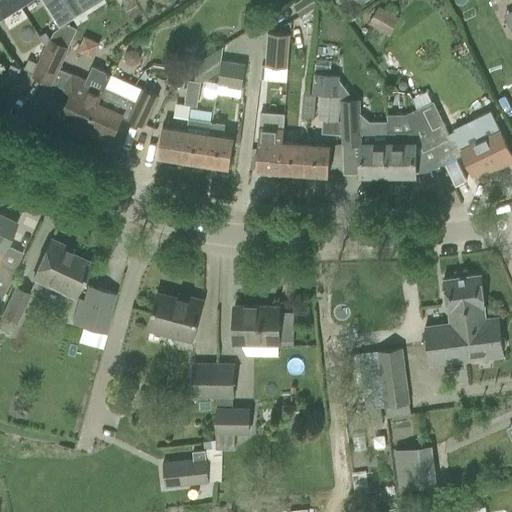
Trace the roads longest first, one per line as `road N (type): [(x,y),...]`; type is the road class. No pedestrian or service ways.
road 1 (tertiary): [(0,146),(197,228),(370,237),(499,224)]
road 2 (unknown): [(78,439),(142,211)]
